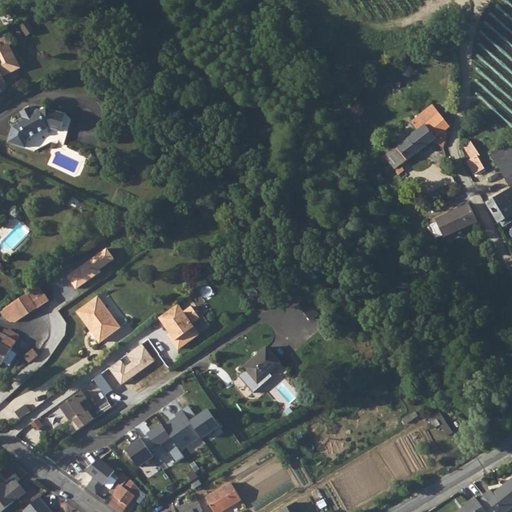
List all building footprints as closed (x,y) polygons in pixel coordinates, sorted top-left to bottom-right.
[(9,45),(0,49),(0,92),(3,92),(3,91),(5,90),(7,86),(2,76),(9,73),(11,69),(8,63),(16,59),(9,45)] [(11,69),(9,73),(20,68),(16,59),(8,63),(11,69)] [(417,131),(385,157),(395,169),(398,175),(405,170),(402,165),(432,141),(444,147),(445,143),(448,134),(445,131),(449,128),(450,127),(432,105),(410,122),(417,131)] [(8,142),(35,150),(52,141),(64,145),(71,120),(66,114),(47,108),(41,111),(39,109),(33,112),(32,109),(22,114),(24,117),(18,120),(19,123),(13,126),(8,142)] [(471,160),(466,163),(472,176),(484,169),(479,160),(477,157),(480,156),(471,142),(464,146),(471,160)] [(511,150),(508,144),(490,154),(498,168),(510,187),(511,186),(511,188),(487,203),(499,223),(500,222),(503,227),(511,221),(511,216),(511,215),(511,150)] [(490,154),(479,160),(484,169),(487,174),(498,168),(490,154)] [(478,222),(468,203),(436,219),(444,238),(478,222)] [(67,266),(58,272),(63,279),(72,273),(67,266)] [(39,285),(27,293),(37,308),(38,309),(50,301),(39,285)] [(0,311),(0,319),(1,319),(6,319),(9,321),(11,320),(18,315),(21,319),(37,308),(27,293),(0,311)] [(120,327),(98,296),(78,311),(100,341),(120,327)] [(178,304),(160,318),(176,341),(174,342),(180,349),(200,334),(193,325),(201,318),(193,307),(185,313),(178,304)] [(0,364),(1,365),(3,363),(7,365),(14,352),(11,350),(19,335),(11,330),(9,332),(7,330),(5,330),(2,333),(0,331),(0,364)] [(154,361),(141,344),(125,355),(131,363),(125,367),(120,360),(109,368),(121,385),(154,361)] [(262,386),(259,383),(270,373),(281,363),(268,347),(244,368),(246,370),(239,376),(254,393),(262,386)] [(34,349),(24,356),(29,362),(38,355),(34,349)] [(387,362),(391,369),(406,359),(402,353),(387,362)] [(406,359),(391,369),(401,385),(418,375),(407,359),(406,359)] [(270,373),(259,383),(262,386),(273,376),(270,373)] [(60,406),(77,430),(99,416),(82,391),(60,406)] [(26,404),(15,412),(20,419),(31,411),(26,404)] [(207,410),(188,422),(198,437),(200,439),(218,427),(207,410)] [(176,418),(164,427),(179,449),(198,437),(188,422),(181,411),(174,415),(176,418)] [(440,412),(434,415),(440,425),(447,436),(453,433),(440,412)] [(412,419),(409,415),(402,420),(405,424),(412,419)] [(440,425),(434,415),(430,418),(436,427),(440,425)] [(164,427),(142,441),(152,457),(166,448),(176,462),(183,457),(179,449),(164,427)] [(284,437),(279,440),(286,451),(291,448),(284,437)] [(140,439),(123,450),(135,468),(152,457),(142,441),(140,439)] [(93,478),(86,488),(96,495),(114,471),(99,459),(84,470),(93,478)] [(113,496),(108,504),(118,511),(122,511),(140,489),(132,481),(127,478),(122,474),(108,492),(113,496)] [(487,488),(480,494),(493,511),(498,511),(511,501),(511,476),(510,475),(490,490),(487,488)] [(0,480),(0,511),(1,511),(25,491),(14,480),(5,487),(0,480)] [(220,511),(241,499),(231,483),(206,498),(214,511),(220,511)] [(465,503),(452,511),(482,511),(470,496),(464,501),(465,503)] [(39,498),(23,511),(51,511),(46,506),(39,498)] [(179,506),(175,508),(177,511),(200,511),(203,510),(197,498),(179,506)] [(302,511),(296,502),(279,511),(302,511)]
